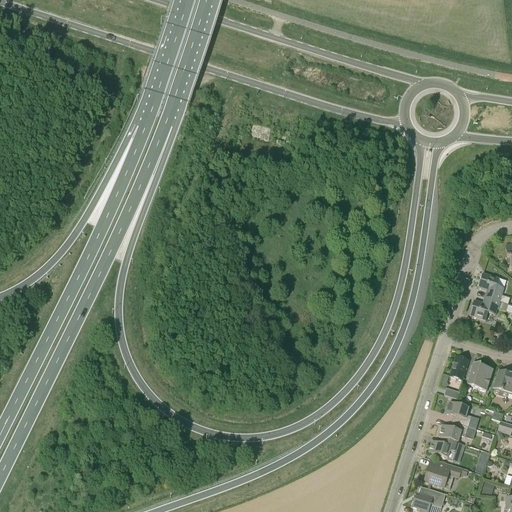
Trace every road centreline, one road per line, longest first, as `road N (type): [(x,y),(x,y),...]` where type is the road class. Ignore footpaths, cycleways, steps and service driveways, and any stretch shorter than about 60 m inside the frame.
road 1 (trunk): [(420,141),(395,307),(369,360),(318,414),(246,439),(210,434),(168,413),(134,375),(121,339),(118,291),(164,126)]
road 2 (trunk): [(153,511),(291,457),(363,398),(405,322),(439,143)]
road 3 (tertiary): [(0,2),(365,117),(404,122)]
road 4 (trunk): [(0,476),(164,126)]
road 5 (trunk): [(143,128),(0,433)]
road 6 (tertiary): [(424,84),(157,0)]
road 7 (trunk): [(143,128),(70,241),(0,302)]
road 8 (residential): [(389,511),(443,340)]
road 9 (residential): [(511,227),(485,232),(473,246),(443,340)]
road 10 (trunk): [(188,0),(143,128)]
road 11 (trunk): [(164,126),(208,0)]
